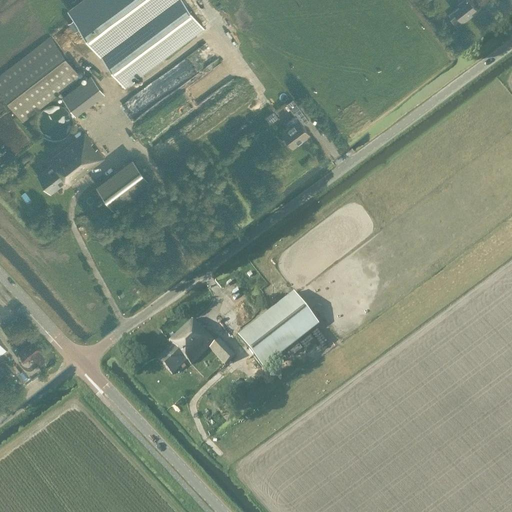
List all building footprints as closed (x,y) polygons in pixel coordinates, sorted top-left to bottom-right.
[(83,0),(69,11),(125,85),(204,26),(184,0),(83,0)] [(456,15),(451,19),(457,26),(462,22),(462,23),(473,14),(471,12),(476,8),(469,0),(461,0),(457,4),(460,6),(453,11),(456,15)] [(51,37),(0,76),(0,91),(23,122),(81,76),(51,37)] [(287,148),(301,138),(303,140),(310,134),(303,125),(308,121),(295,102),(289,107),(296,116),(287,122),(290,126),(282,132),(286,137),(281,140),(287,148)] [(71,132),(72,129),(73,126),(73,123),(73,120),(72,117),(71,114),(69,111),(67,109),(65,107),(62,106),(59,105),(56,105),(53,105),(50,106),(47,107),(45,108),(42,110),(40,113),(39,115),(38,118),(37,121),(37,124),(38,127),(39,130),(40,133),(42,135),(44,137),(47,139),(50,140),(53,141),(56,141),(59,141),(62,140),(65,138),(67,136),(69,134),(71,132)] [(38,175),(51,193),(68,180),(69,182),(71,184),(105,158),(97,148),(95,149),(91,144),(93,142),(85,133),(52,158),(54,162),(38,175)] [(133,158),(97,185),(115,209),(151,182),(133,158)] [(293,293),(237,337),(262,369),(318,325),(293,293)] [(219,339),(214,334),(210,337),(198,325),(197,326),(191,319),(168,341),(172,345),(157,359),(171,374),(186,360),(190,364),(208,348),(224,365),(234,356),(219,339)] [(21,362),(22,364),(23,365),(26,367),(28,368),(30,369),(32,368),(46,356),(33,341),(20,353),(19,355),(19,357),(19,360),(21,362)]
